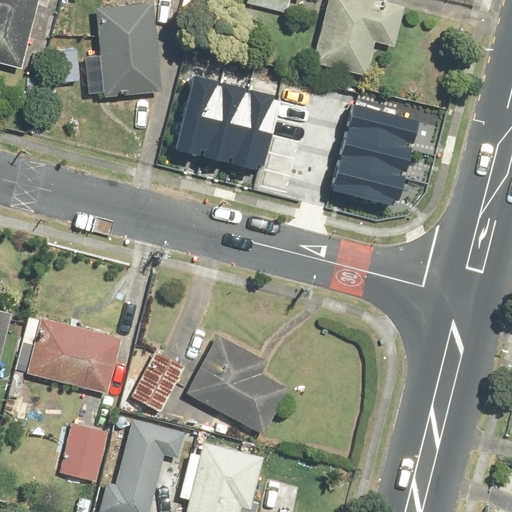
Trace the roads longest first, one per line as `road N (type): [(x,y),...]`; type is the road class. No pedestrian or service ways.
road 1 (residential): [(467,294),(0,178)]
road 2 (secondary): [(467,294),(413,511)]
road 3 (secondary): [(511,136),(467,294)]
